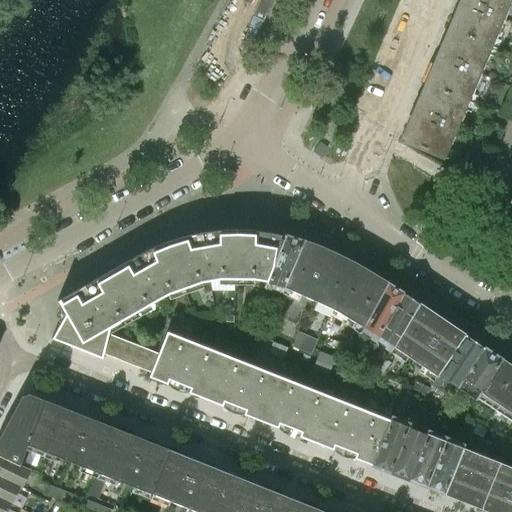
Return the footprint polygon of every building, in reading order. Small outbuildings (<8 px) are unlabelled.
[(493,47),(505,20),(505,19),(460,0),(448,28),(493,47)] [(505,19),(511,2),(511,0),(459,0),(460,0),(505,19)] [(482,75),(493,47),(448,28),(436,56),(482,75)] [(470,102),(482,75),(436,56),(425,83),(470,102)] [(459,130),(470,102),(425,83),(413,111),(459,130)] [(446,159),(459,130),(413,111),(401,140),(430,152),(429,154),(438,158),(439,156),(446,159)] [(233,278),(238,230),(235,230),(218,230),(200,233),(185,236),(192,284),(199,282),(218,278),(233,278)] [(264,281),(281,239),(278,239),(279,235),(252,231),(238,230),(233,278),(252,279),(264,281)] [(192,284),(185,236),(183,236),(166,241),(150,248),(124,262),(147,304),(167,293),(192,284)] [(279,295),(280,293),(301,242),(282,236),(281,239),(264,281),(261,288),(279,295)] [(331,309),(354,264),(320,248),(301,242),(280,293),(286,296),(288,290),(331,309)] [(147,304),(124,262),(56,301),(64,314),(50,338),(100,358),(101,353),(106,333),(108,327),(147,304)] [(346,318),(370,274),(354,264),(331,309),(346,318)] [(359,333),(362,328),(387,284),(370,274),(346,318),(356,324),(352,329),(359,333)] [(377,337),(402,293),(387,284),(362,328),(371,333),(368,338),(374,342),(377,337)] [(392,346),(418,304),(402,293),(377,337),(386,342),(382,348),(389,352),(392,346)] [(435,376),(436,374),(463,334),(418,304),(392,346),(435,376)] [(204,399),(222,354),(165,332),(157,353),(149,372),(148,377),(165,384),(167,379),(189,388),(187,392),(204,399)] [(157,353),(106,333),(101,353),(149,372),(157,353)] [(455,387),(482,347),(463,334),(436,374),(455,387)] [(475,398),(500,360),(482,347),(455,387),(473,400),(475,398)] [(259,421),(277,376),(222,354),(204,399),(221,405),(222,401),(244,409),(242,414),(259,421)] [(493,410),(511,382),(511,367),(500,360),(475,398),(493,410)] [(314,443),(332,398),(277,376),(259,421),(276,427),(278,423),(299,431),(297,436),(314,443)] [(511,422),(511,382),(493,410),(511,422)] [(0,455),(18,463),(25,444),(44,400),(28,394),(20,396),(0,432),(0,455)] [(370,464),(388,420),(332,398),(314,443),(331,449),(333,445),(354,453),(353,458),(370,464)] [(44,452),(61,407),(44,400),(25,444),(44,452)] [(96,472),(114,428),(61,407),(44,452),(96,472)] [(388,472),(406,426),(395,422),(397,417),(390,415),(388,420),(370,464),(388,472)] [(406,479),(425,433),(425,434),(427,429),(426,429),(424,433),(413,429),(415,424),(408,422),(406,426),(388,472),(406,479)] [(150,494),(168,449),(114,428),(96,472),(150,494)] [(442,440),(425,434),(425,433),(406,479),(425,486),(442,440)] [(442,493),(461,448),(443,441),(445,436),(444,436),(442,440),(425,486),(442,493)] [(461,501),(479,455),(461,448),(463,444),(462,443),(461,448),(442,493),(461,501)] [(196,511),(203,511),(221,470),(168,449),(150,494),(196,511)] [(21,488),(30,469),(18,463),(0,455),(0,477),(18,486),(21,488)] [(479,508),(497,462),(479,455),(461,501),(479,508)] [(490,511),(511,511),(511,468),(497,462),(479,508),(490,511)] [(226,511),(240,478),(221,470),(203,511),(226,511)] [(18,486),(0,477),(0,498),(9,503),(18,486)] [(263,511),(272,490),(246,480),(240,478),(226,511),(263,511)] [(93,480),(87,495),(98,499),(103,483),(93,480)] [(116,511),(49,485),(45,495),(65,503),(87,511),(116,511)] [(284,511),(290,497),(272,490),(263,511),(284,511)] [(324,511),(325,511),(290,497),(284,511),(324,511)] [(4,511),(9,503),(0,498),(0,511),(4,511)] [(59,511),(63,505),(55,501),(49,511),(59,511)]
